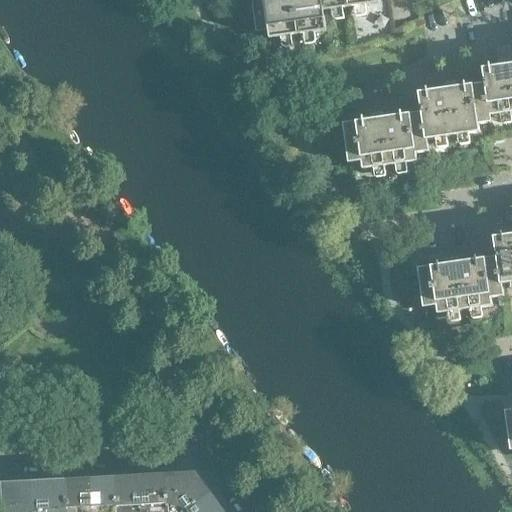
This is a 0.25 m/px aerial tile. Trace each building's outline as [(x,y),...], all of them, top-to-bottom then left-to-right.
[(320,12),(318,0),(251,0),(256,33),(268,31),(269,39),(326,31),(323,11),(320,12)] [(318,0),(320,12),(323,11),(377,4),(376,0),(318,0)] [(511,64),(511,65),(508,47),(496,49),(499,66),(482,69),(484,84),(489,116),(491,116),(511,112),(511,64)] [(489,116),(484,84),(457,87),(456,83),(444,84),(445,89),(418,93),(421,113),(425,140),(427,140),(480,133),(479,125),(492,123),(491,116),(489,116)] [(429,152),(427,140),(425,140),(421,113),(384,118),(383,113),(371,115),(372,120),(343,124),(348,164),(362,162),(363,170),(417,162),(416,154),(429,152)] [(511,234),(493,237),(496,257),(500,285),(502,284),(511,283),(511,234)] [(504,296),(502,284),(500,285),(496,257),(459,262),(458,257),(446,259),(447,264),(418,268),(423,308),(436,306),(438,314),(492,306),(491,298),(504,296)] [(185,511),(208,495),(195,477),(167,478),(169,511),(185,511)] [(169,511),(167,478),(142,480),(143,511),(169,511)] [(143,511),(142,480),(117,481),(118,511),(143,511)] [(118,511),(117,481),(92,482),(93,511),(118,511)] [(93,511),(92,482),(67,484),(68,511),(93,511)] [(68,511),(67,484),(36,485),(37,511),(43,511),(48,511),(47,511),(68,511)] [(43,511),(37,511),(36,485),(7,487),(8,511),(47,511),(48,511),(43,511)] [(220,511),(208,495),(185,511),(220,511)]
